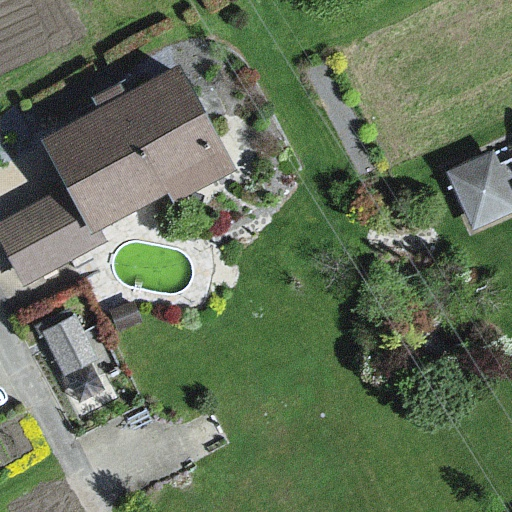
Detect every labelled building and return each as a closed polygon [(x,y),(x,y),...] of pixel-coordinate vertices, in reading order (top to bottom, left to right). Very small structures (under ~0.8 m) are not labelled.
[(98,238),(227,176),(170,78),(28,147),(57,196),(85,245),(98,238)] [(475,218),(511,202),(511,175),(496,139),(449,159),(475,218)] [(85,245),(57,196),(0,223),(0,260),(17,292),(103,255),(98,238),(85,245)] [(251,386),(270,430),(310,407),(322,424),(340,413),(314,360),(251,386)] [(270,430),(194,472),(217,511),(352,511),(347,503),(367,490),(322,424),(310,407),(270,430)]
